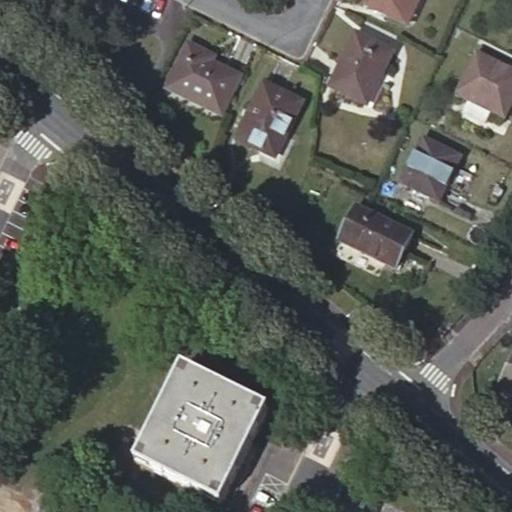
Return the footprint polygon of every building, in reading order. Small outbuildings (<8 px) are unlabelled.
[(406,25),(417,0),(366,0),(364,5),(406,25)] [(382,74),(393,52),(355,34),(329,88),(364,105),(380,73),(382,74)] [(241,77),(212,63),(203,59),(206,54),(188,45),(167,89),(222,116),(241,77)] [(203,59),(212,63),(214,58),(206,54),(203,59)] [(464,100),(489,112),(504,119),(511,101),(511,73),(475,55),(455,95),(464,100)] [(275,158),(301,103),(263,85),(237,139),(275,158)] [(482,127),(489,112),(464,100),(456,115),(482,127)] [(439,203),(460,157),(422,139),(401,184),(439,203)] [(396,269),(413,235),(355,207),(338,241),(396,269)] [(511,359),(498,387),(511,394),(511,359)] [(221,505),(267,411),(183,370),(137,463),(221,505)]
